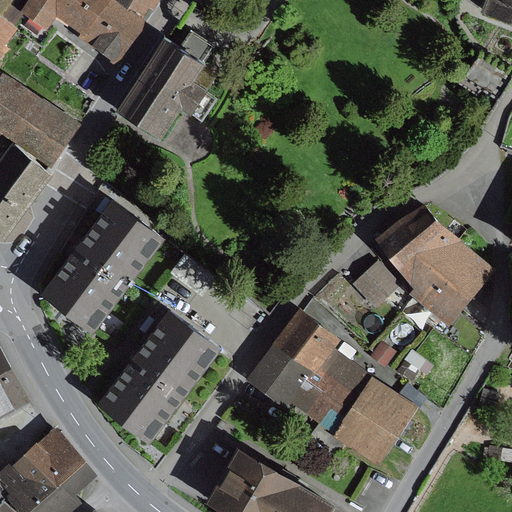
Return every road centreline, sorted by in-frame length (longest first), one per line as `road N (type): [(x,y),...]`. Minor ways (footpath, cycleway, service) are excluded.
road 1 (residential): [(145,499),(321,273),(374,228),(483,159)]
road 2 (residential): [(393,511),(500,332),(502,249),(483,159)]
road 3 (residential): [(4,283),(174,0)]
road 4 (tertiary): [(4,283),(46,374),(107,463),(145,499)]
